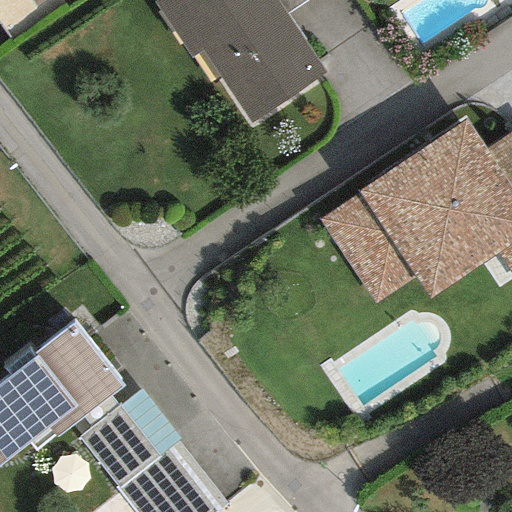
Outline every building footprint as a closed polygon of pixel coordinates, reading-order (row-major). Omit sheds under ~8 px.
[(19,0),(32,20),(62,0),(19,0)] [(266,0),(159,0),(138,14),(175,69),(189,60),(237,133),(319,79),(266,0)] [(511,145),(479,122),(309,230),(363,314),(402,289),(414,307),(489,259),(511,295),(511,145)] [(122,366),(72,304),(0,362),(0,444),(26,424),(36,436),(122,366)] [(211,511),(229,498),(136,382),(74,431),(139,511),(211,511)]
